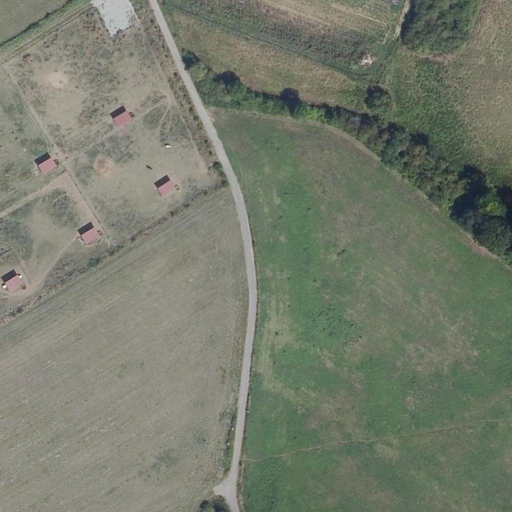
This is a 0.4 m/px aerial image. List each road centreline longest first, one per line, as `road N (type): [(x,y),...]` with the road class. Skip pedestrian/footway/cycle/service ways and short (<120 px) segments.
road 1 (track): [(511,282),(334,145),(207,119)]
road 2 (track): [(511,420),(237,462)]
